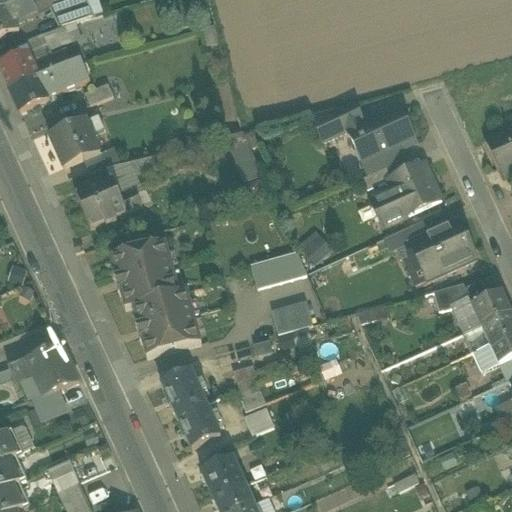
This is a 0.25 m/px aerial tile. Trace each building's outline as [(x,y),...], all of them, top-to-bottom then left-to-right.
[(0,0),(0,17),(8,13),(35,0),(0,0)] [(8,13),(15,29),(53,12),(47,0),(35,0),(8,13)] [(72,0),(47,0),(53,12),(54,15),(55,14),(75,5),(72,0)] [(81,0),(83,1),(92,21),(103,18),(97,0),(81,0)] [(55,14),(63,31),(76,27),(92,21),(83,1),(75,5),(55,14)] [(15,29),(8,13),(0,17),(0,43),(18,35),(15,29)] [(27,46),(33,59),(49,52),(54,63),(65,58),(81,51),(85,49),(76,27),(63,31),(27,46)] [(214,28),(201,32),(205,50),(219,46),(214,28)] [(81,51),(65,58),(70,69),(83,64),(86,62),(81,51)] [(31,60),(36,71),(48,66),(54,63),(49,52),(33,59),(31,60)] [(53,77),(70,69),(65,58),(54,63),(48,66),(53,77)] [(0,74),(0,76),(9,96),(41,82),(36,71),(31,60),(0,74)] [(53,77),(41,82),(52,104),(92,85),(83,64),(70,69),(53,77)] [(41,82),(53,77),(48,66),(36,71),(41,82)] [(20,119),(52,104),(41,82),(9,96),(20,119)] [(87,96),(93,109),(114,98),(108,86),(87,96)] [(322,147),(348,135),(366,126),(357,107),(309,119),(322,147)] [(348,135),(364,169),(396,155),(415,146),(400,112),(366,126),(348,135)] [(209,123),(188,120),(185,138),(206,141),(209,123)] [(99,122),(88,126),(95,144),(106,140),(99,122)] [(101,159),(95,144),(88,126),(71,133),(71,131),(60,135),(61,137),(52,141),(66,173),(85,165),(86,166),(101,160),(101,159)] [(511,130),(484,143),(502,183),(511,178),(511,130)] [(233,153),(247,186),(260,180),(246,147),(233,153)] [(86,166),(91,179),(93,178),(108,174),(122,170),(115,153),(101,159),(101,160),(86,166)] [(358,172),(362,183),(386,172),(401,165),(396,155),(364,169),(358,172)] [(132,168),(136,182),(160,176),(156,161),(132,168)] [(401,165),(386,172),(391,183),(406,176),(401,165)] [(387,185),(393,199),(404,222),(442,205),(425,167),(406,176),(391,183),(387,185)] [(112,185),(120,205),(136,199),(140,198),(136,182),(132,168),(122,170),(108,174),(112,185)] [(387,185),(391,183),(386,172),(362,183),(368,194),(387,185)] [(76,200),(89,233),(104,227),(105,231),(116,227),(115,223),(141,212),(136,199),(120,205),(112,185),(76,200)] [(386,230),(404,222),(393,199),(375,207),(386,230)] [(427,239),(440,233),(434,221),(422,227),(427,239)] [(410,249),(427,286),(477,263),(459,224),(440,233),(427,239),(409,247),(410,249)] [(384,244),(390,258),(410,249),(409,247),(427,239),(422,227),(384,244)] [(333,255),(316,236),(298,251),(315,271),(333,255)] [(143,349),(147,364),(201,349),(187,297),(180,299),(166,249),(112,264),(116,278),(114,280),(116,286),(118,286),(120,294),(118,294),(120,300),(122,302),(126,316),(134,313),(137,326),(136,329),(137,334),(139,334),(141,342),(139,343),(141,348),(143,349)] [(251,271),(258,294),(307,280),(297,258),(251,271)] [(28,276),(13,271),(8,287),(23,292),(28,276)] [(469,300),(473,310),(500,297),(492,280),(466,292),(469,300)] [(465,288),(451,292),(454,304),(469,300),(466,292),(465,288)] [(456,311),(454,304),(451,292),(430,298),(435,317),(456,311)] [(473,310),(482,330),(511,317),(501,297),(500,297),(473,310)] [(272,317),(278,340),(308,332),(313,330),(307,307),(272,317)] [(355,319),(360,329),(383,323),(380,312),(355,319)] [(482,330),(491,349),(511,339),(511,319),(511,317),(482,330)] [(308,332),(278,340),(282,355),(312,347),(308,332)] [(511,339),(491,349),(500,369),(511,363),(511,339)] [(255,352),(257,361),(271,357),(269,348),(255,352)] [(486,375),(500,369),(491,349),(477,355),(477,356),(475,359),(482,375),(486,375)] [(43,401),(44,403),(59,397),(79,388),(63,353),(28,367),(33,377),(43,401)] [(511,363),(500,369),(507,385),(511,382),(511,363)] [(10,375),(14,385),(17,384),(33,377),(28,367),(10,375)] [(231,379),(235,388),(248,384),(255,381),(252,371),(231,379)] [(172,411),(177,422),(206,409),(201,398),(207,395),(203,386),(197,389),(191,376),(162,389),(167,401),(166,402),(170,412),(172,411)] [(28,408),(43,401),(33,377),(17,384),(28,408)] [(235,388),(238,397),(251,392),(248,384),(235,388)] [(258,390),(251,392),(238,397),(244,414),(264,407),(258,390)] [(68,419),(59,397),(44,403),(36,406),(46,428),(68,419)] [(209,415),(206,409),(177,422),(182,433),(180,434),(185,444),(186,443),(192,455),(221,442),(217,434),(224,431),(215,412),(209,415)] [(244,423),(253,441),(274,431),(266,413),(244,423)] [(90,429),(84,415),(72,420),(79,434),(90,429)] [(21,433),(7,440),(18,463),(36,454),(26,434),(21,433)] [(0,470),(10,466),(11,466),(18,463),(7,440),(0,442),(0,470)] [(108,473),(101,452),(73,462),(80,483),(108,473)] [(452,456),(439,462),(444,474),(458,467),(452,456)] [(202,477),(214,504),(245,490),(233,463),(202,477)] [(21,489),(11,466),(10,466),(0,470),(0,497),(14,492),(21,489)] [(44,478),(48,490),(74,479),(69,466),(44,478)] [(255,486),(257,492),(272,485),(277,486),(287,482),(283,473),(255,486)] [(78,489),(74,479),(48,490),(53,501),(78,489)] [(404,484),(408,494),(419,489),(415,480),(404,484)] [(408,494),(404,484),(385,493),(389,502),(408,494)] [(355,487),(315,500),(319,511),(359,499),(355,487)] [(88,511),(78,489),(53,501),(58,511),(88,511)] [(247,511),(254,509),(245,490),(214,504),(217,511),(247,511)] [(22,511),(14,492),(0,497),(0,511),(22,511)] [(273,511),(269,502),(254,509),(255,511),(273,511)]
